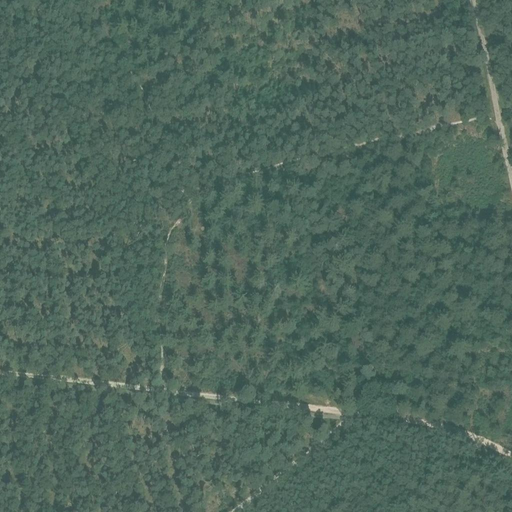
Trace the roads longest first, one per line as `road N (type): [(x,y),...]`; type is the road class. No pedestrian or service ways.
road 1 (track): [(511,455),(397,419),(0,372)]
road 2 (track): [(472,0),(511,180)]
road 3 (track): [(234,511),(356,413)]
